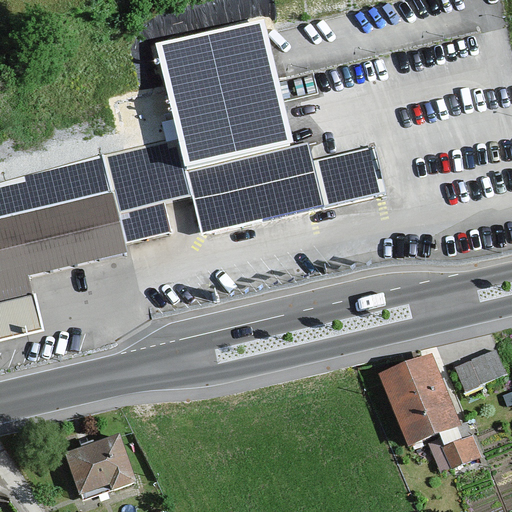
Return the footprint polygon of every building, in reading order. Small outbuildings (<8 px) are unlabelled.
[(156,45),(178,137),(186,173),(295,147),(264,19),(156,45)] [(104,153),(0,182),(0,289),(30,282),(28,275),(128,251),(126,245),(171,235),(165,204),(192,197),(201,237),(385,199),(376,149),(312,163),(308,145),(295,147),(186,173),(178,137),(104,153)] [(30,282),(0,289),(0,346),(44,336),(30,282)] [(506,377),(497,354),(452,373),(462,396),(506,377)] [(462,445),(429,364),(380,383),(408,454),(431,445),(443,476),(481,461),(473,441),(462,445)] [(133,482),(118,438),(63,457),(78,501),(133,482)]
